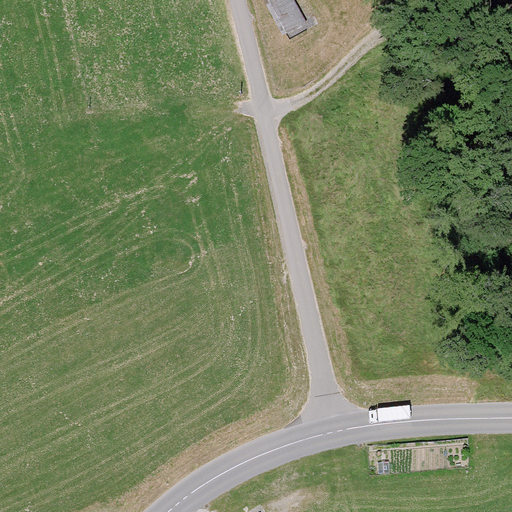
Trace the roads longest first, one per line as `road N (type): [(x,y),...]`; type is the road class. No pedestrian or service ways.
road 1 (residential): [(333,432),(235,0)]
road 2 (track): [(262,110),(307,99),(379,34),(509,0)]
road 3 (tertiary): [(167,511),(243,462),(333,432)]
road 4 (tertiary): [(333,432),(511,418)]
